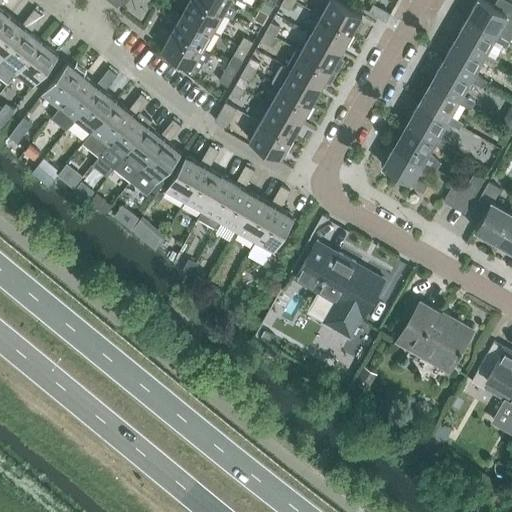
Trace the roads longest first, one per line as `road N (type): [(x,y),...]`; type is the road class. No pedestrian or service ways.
road 1 (trunk): [(299,511),(0,270)]
road 2 (residential): [(323,188),(198,120),(91,32)]
road 3 (trunk): [(0,338),(211,511)]
road 4 (residential): [(511,303),(330,200),(323,188)]
road 5 (residential): [(323,188),(425,0)]
